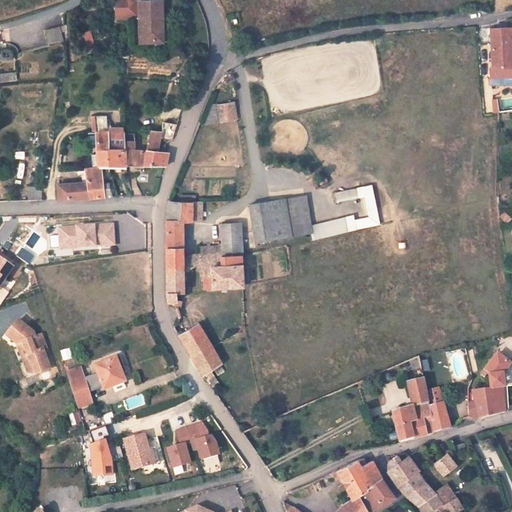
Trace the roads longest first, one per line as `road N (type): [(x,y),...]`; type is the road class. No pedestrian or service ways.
road 1 (residential): [(159,206),(160,320),(256,475)]
road 2 (residential): [(220,59),(342,32),(511,14)]
road 3 (residential): [(77,511),(256,475)]
road 4 (residential): [(220,59),(201,88),(159,206)]
road 5 (residential): [(159,206),(0,208)]
road 6 (residential): [(511,416),(376,454)]
